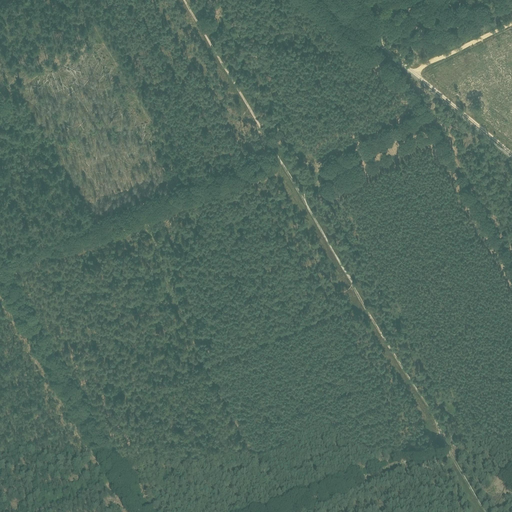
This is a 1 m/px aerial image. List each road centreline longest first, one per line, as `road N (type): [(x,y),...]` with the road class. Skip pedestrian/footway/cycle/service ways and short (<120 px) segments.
road 1 (track): [(511,153),(329,0)]
road 2 (track): [(185,0),(278,156)]
road 3 (track): [(282,511),(447,445)]
road 4 (track): [(0,273),(81,410)]
road 5 (track): [(142,210),(201,354)]
road 6 (track): [(142,210),(0,265)]
road 7 (track): [(213,377),(290,508)]
road 8 (track): [(81,410),(201,354)]
